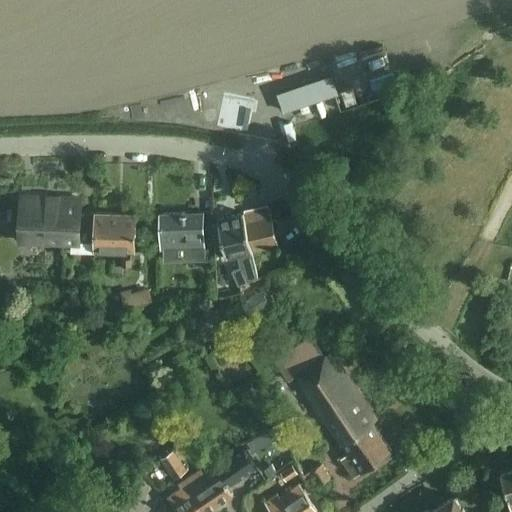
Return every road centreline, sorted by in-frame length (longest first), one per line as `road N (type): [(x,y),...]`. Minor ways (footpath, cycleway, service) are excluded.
road 1 (secondary): [(474,379),(261,170),(226,155),(100,142),(0,149)]
road 2 (residential): [(371,511),(471,439)]
